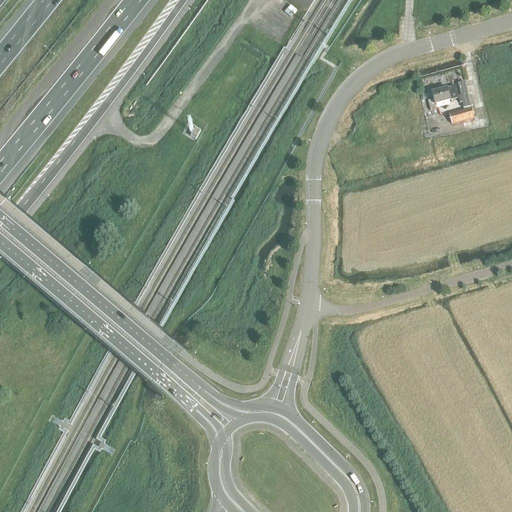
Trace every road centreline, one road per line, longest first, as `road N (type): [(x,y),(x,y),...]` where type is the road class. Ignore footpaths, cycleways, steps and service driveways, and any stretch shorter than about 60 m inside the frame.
road 1 (tertiary): [(511,20),(392,57),(363,74),(327,119),(313,204)]
road 2 (motorway): [(0,238),(184,0)]
road 3 (secondary): [(213,397),(0,219)]
road 4 (secondary): [(0,242),(204,418)]
road 5 (motorway): [(0,172),(136,0)]
road 6 (tertiary): [(295,348),(313,204)]
road 7 (secondary): [(353,511),(352,494),(336,473),(284,424),(263,416)]
road 8 (secondary): [(365,511),(349,470),(287,412)]
